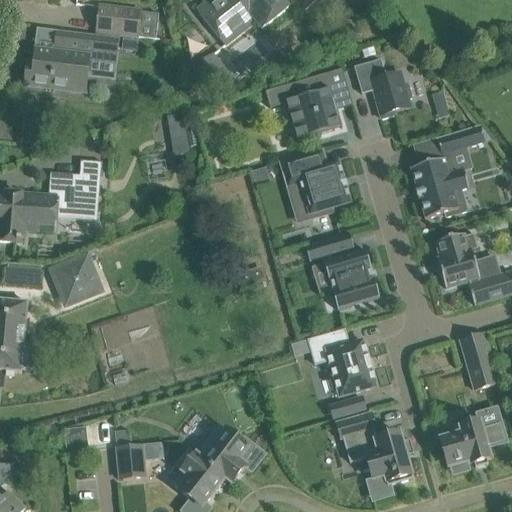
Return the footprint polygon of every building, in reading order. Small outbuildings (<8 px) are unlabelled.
[(212,0),(197,12),(210,27),(225,47),(256,23),(262,30),(288,9),(283,2),(284,0),(212,0)] [(142,11),(99,5),(95,35),(137,41),(138,36),(155,38),(157,18),(141,16),(142,11)] [(34,65),(28,64),(25,87),(84,94),(88,59),(115,62),(117,41),(56,34),(55,48),(56,48),(55,54),(36,52),(34,65)] [(121,41),(120,52),(135,54),(136,43),(121,41)] [(212,93),(231,78),(213,56),(195,71),(212,93)] [(400,75),(386,79),(381,61),(354,69),(362,96),(373,93),(382,121),(396,117),(395,113),(410,109),(408,101),(412,100),(407,86),(404,87),(400,75)] [(335,104),(350,100),(342,71),(265,93),(270,110),(285,106),(296,143),(334,131),(341,130),(342,129),(341,124),(339,118),(337,112),(335,104)] [(443,93),(433,95),(435,107),(446,105),(443,93)] [(184,115),(169,119),(177,157),(193,153),(184,115)] [(49,145),(50,120),(23,119),(22,144),(49,145)] [(468,191),(469,191),(463,171),(462,171),(462,172),(455,174),(450,155),(485,145),(480,128),(437,141),(441,156),(421,162),(422,167),(410,171),(411,172),(416,190),(415,191),(419,201),(420,201),(425,220),(424,220),(425,221),(445,215),(446,219),(467,213),(461,192),(467,190),(468,191)] [(322,152),(280,164),(291,199),(306,195),(313,220),(333,214),(334,214),(333,209),(349,205),(351,205),(350,203),(346,189),(347,189),(346,188),(345,188),(343,181),(344,180),(344,179),(343,179),(339,165),(339,164),(327,167),(312,171),(308,157),(322,153),(322,152)] [(102,165),(102,164),(80,162),(79,176),(49,174),(48,199),(0,195),(0,243),(21,245),(22,231),(54,233),(56,218),(95,221),(97,196),(100,165),(102,165)] [(265,169),(250,174),(254,188),(269,183),(265,169)] [(352,251),(354,251),(349,236),(305,249),(310,264),(324,260),(325,264),(324,264),(338,312),(379,300),(365,252),(353,255),(352,251)] [(511,295),(511,274),(479,284),(479,280),(480,280),(472,253),(478,251),(474,236),(465,238),(464,236),(436,244),(440,259),(437,260),(446,290),(469,283),(470,287),(468,287),(474,307),(511,295)] [(53,275),(66,308),(88,299),(84,289),(95,285),(86,262),(53,275)] [(42,267),(7,264),(6,285),(40,288),(42,267)] [(0,371),(18,373),(18,374),(22,374),(22,371),(21,371),(22,368),(33,369),(35,347),(24,346),(24,344),(25,334),(27,307),(28,304),(25,304),(0,302),(0,371)] [(340,399),(376,389),(371,372),(372,372),(368,359),(363,342),(349,347),(344,331),(308,342),(315,367),(329,362),(340,399)] [(497,385),(490,358),(466,365),(474,392),(497,385)] [(362,399),(339,406),(343,418),(366,412),(362,399)] [(350,465),(367,460),(372,480),(373,483),(385,479),(387,488),(392,487),(413,481),(407,458),(415,456),(410,441),(402,444),(400,436),(377,442),(374,432),(376,431),(371,415),(336,425),(340,437),(341,441),(343,440),(350,465)] [(506,443),(500,424),(482,430),(480,424),(460,430),(461,435),(440,441),(449,470),(469,464),(470,466),(474,465),(475,470),(488,466),(487,461),(491,460),(487,449),(506,443)] [(219,427),(198,454),(233,484),(244,470),(246,468),(239,462),(249,450),(240,444),(219,427)] [(87,430),(65,432),(68,459),(90,456),(87,430)] [(128,432),(116,434),(117,448),(130,447),(128,432)] [(142,447),(116,450),(120,483),(145,480),(142,447)] [(233,484),(198,454),(196,456),(189,450),(174,469),(182,474),(172,487),(190,500),(202,510),(206,504),(225,481),(231,486),(233,484)] [(7,483),(19,482),(19,466),(14,465),(0,465),(0,488),(1,489),(7,483)] [(23,511),(25,511),(7,494),(1,500),(0,498),(0,511),(23,511)]
